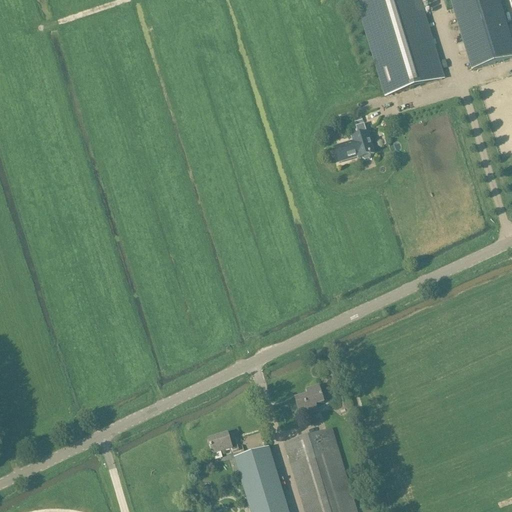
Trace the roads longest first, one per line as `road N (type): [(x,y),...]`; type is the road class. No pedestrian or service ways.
road 1 (unclassified): [(0,482),(511,242)]
road 2 (unknown): [(393,105),(511,66)]
